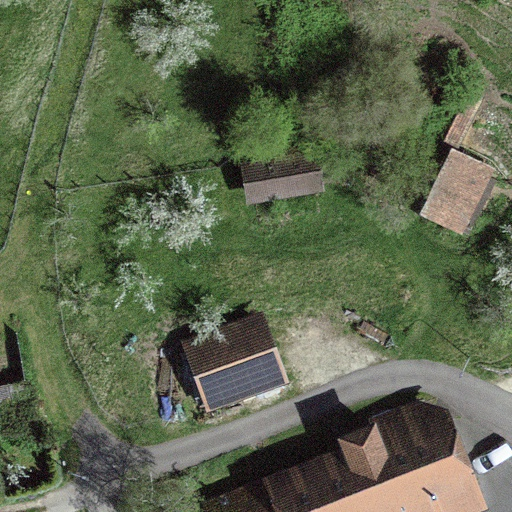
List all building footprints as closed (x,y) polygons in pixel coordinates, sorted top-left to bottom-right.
[(478,108),(441,91),(388,206),(462,240),(494,170),(458,153),(478,108)] [(317,152),(240,165),(247,207),(324,194),(317,152)] [(263,314),(181,343),(207,416),(289,387),(263,314)] [(0,345),(0,408),(33,404),(30,383),(11,385),(5,345),(0,345)] [(261,479),(201,505),(203,511),(488,511),(449,414),(416,401),(368,420),(371,430),(336,445),(339,453),(261,483),(261,479)]
